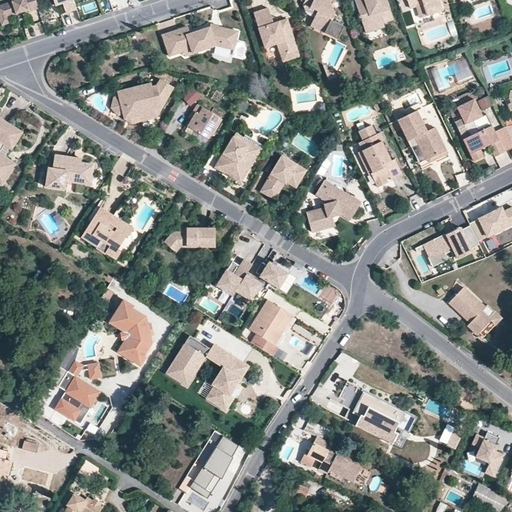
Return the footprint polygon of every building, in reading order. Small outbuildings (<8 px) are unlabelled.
[(40,7),(38,0),(11,0),(0,4),(0,15),(3,24),(13,21),(11,15),(30,9),(30,11),(40,7)] [(79,8),(75,0),(55,0),(57,4),(64,2),(68,12),(79,8)] [(337,38),(342,29),(330,22),(335,11),(334,7),(329,10),(327,3),(329,0),(304,0),(304,1),(318,10),(316,14),(311,25),(337,38)] [(355,0),(366,31),(385,25),(380,9),(389,7),(387,0),(355,0)] [(427,12),(422,0),(409,0),(411,5),(416,3),(420,15),(427,12)] [(442,8),(439,0),(422,0),(427,12),(442,8)] [(304,1),(305,9),(316,14),(318,10),(304,1)] [(279,20),(280,24),(275,26),(274,22),(268,8),(254,12),(265,47),(277,43),(279,49),(286,51),(297,49),(287,18),(279,20)] [(191,48),(192,52),(214,46),(233,51),(235,43),(237,32),(218,27),(218,30),(208,29),(209,27),(189,32),(187,26),(162,34),(169,55),(182,51),(191,48)] [(235,43),(233,51),(232,56),(242,58),(243,51),(240,44),(235,43)] [(192,52),(191,48),(182,51),(184,56),(192,54),(192,52)] [(279,49),(283,60),(299,55),(297,49),(286,51),(279,49)] [(335,71),(324,66),(330,81),(338,78),(335,71)] [(125,110),(131,111),(133,120),(155,116),(155,112),(161,111),(161,105),(166,104),(174,89),(160,81),(157,86),(153,87),(151,85),(118,92),(119,98),(113,98),(115,114),(121,117),(125,110)] [(182,99),(192,108),(202,97),(193,88),(182,99)] [(490,97),(481,101),(485,109),(493,105),(490,97)] [(478,132),(474,121),(483,116),(482,115),(486,113),(485,109),(481,101),(477,103),(474,98),(456,106),(465,124),(458,127),(475,161),(485,156),(481,148),(479,144),(487,140),(489,144),(495,156),(505,152),(495,132),(492,125),(490,126),(478,132)] [(191,121),(187,127),(208,139),(221,119),(198,105),(193,113),(195,114),(191,121)] [(435,127),(428,130),(417,109),(398,118),(412,146),(418,143),(425,159),(428,158),(446,149),(435,127)] [(125,110),(121,117),(128,116),(130,122),(134,124),(156,120),(161,111),(155,112),(155,116),(133,120),(131,111),(125,110)] [(492,125),(486,113),(482,115),(483,116),(474,121),(478,132),(490,126),(492,125)] [(21,133),(0,119),(0,178),(8,166),(0,160),(0,143),(4,146),(11,150),(21,133)] [(375,135),(370,126),(358,131),(363,141),(375,135)] [(495,132),(505,152),(511,148),(511,143),(504,128),(495,132)] [(229,174),(233,169),(246,177),(262,152),(244,141),(246,138),(239,133),(217,167),(229,174)] [(395,159),(391,161),(381,142),(383,141),(380,133),(375,135),(363,141),(358,143),(362,149),(358,152),(362,162),(367,160),(373,173),(371,173),(378,187),(388,183),(386,178),(384,175),(388,173),(390,177),(391,179),(402,174),(395,159)] [(262,152),(264,149),(246,138),(244,141),(262,152)] [(479,144),(481,148),(489,144),(487,140),(479,144)] [(0,160),(8,166),(0,178),(0,185),(1,186),(14,164),(0,155),(0,151),(4,146),(0,143),(0,160)] [(428,158),(429,161),(448,152),(446,149),(428,158)] [(308,170),(285,155),(262,191),(272,197),(282,180),(287,183),(288,184),(289,183),(297,188),(308,170)] [(69,158),(56,156),(54,170),(67,171),(69,158)] [(83,160),(69,158),(67,171),(54,170),(50,169),(47,188),(68,191),(69,183),(91,186),(94,165),(83,164),(83,160)] [(371,173),(373,173),(367,160),(362,162),(369,175),(371,173)] [(243,182),(246,177),(233,169),(229,174),(243,182)] [(350,194),(347,198),(343,195),(343,190),(323,178),(315,191),(324,197),(324,203),(305,209),(310,229),(322,226),(322,223),(329,221),(328,216),(329,215),(334,209),(340,212),(349,218),(353,212),(351,211),(355,205),(357,206),(361,201),(350,194)] [(287,183),(282,180),(272,197),(277,200),(287,183)] [(99,208),(96,213),(108,221),(109,220),(112,216),(99,208)] [(511,208),(503,213),(500,208),(486,214),(495,232),(511,223),(511,208)] [(322,223),(322,226),(335,222),(333,214),(340,212),(334,209),(329,215),(328,216),(329,221),(322,223)] [(108,221),(96,213),(80,238),(96,248),(95,249),(102,254),(103,253),(113,259),(118,252),(123,255),(130,243),(132,243),(125,216),(109,220),(108,221)] [(495,232),(486,214),(469,223),(471,225),(478,241),(495,232)] [(478,241),(471,225),(460,230),(459,227),(414,247),(417,253),(426,248),(430,256),(444,249),(446,253),(451,251),(455,259),(472,251),(470,247),(479,243),(478,241)] [(178,254),(182,248),(217,248),(216,230),(189,230),(188,230),(188,234),(181,234),(175,234),(167,246),(178,254)] [(231,252),(252,265),(265,245),(245,233),(231,252)] [(252,265),(245,261),(243,264),(253,270),(255,267),(252,265)] [(291,275),(297,266),(289,261),(285,268),(284,270),(275,265),(272,263),(262,279),(282,291),(292,275),(291,275)] [(249,276),(253,270),(243,264),(241,267),(233,262),(218,287),(236,298),(239,294),(249,276)] [(254,304),(265,286),(249,276),(239,294),(254,304)] [(489,308),(491,304),(469,285),(455,300),(473,316),(475,313),(479,317),(477,320),(474,323),(484,332),(498,316),(489,308)] [(225,311),(230,303),(212,292),(208,298),(207,300),(219,307),(225,311)] [(283,331),(276,327),(286,311),(268,299),(249,329),(255,332),(274,344),(283,331)] [(153,341),(151,334),(149,326),(147,318),(135,311),(136,308),(126,302),(116,319),(125,324),(124,326),(130,330),(136,329),(138,337),(132,338),(128,345),(130,346),(125,354),(142,364),(147,355),(145,354),(153,341)] [(236,318),(228,313),(225,311),(219,320),(230,327),(236,318)] [(293,315),(286,311),(276,327),(283,331),(293,315)] [(119,350),(125,354),(130,346),(128,345),(132,338),(138,337),(136,329),(130,330),(124,326),(125,324),(116,319),(112,324),(124,332),(125,333),(119,334),(120,340),(126,338),(126,340),(119,350)] [(274,344),(255,332),(250,342),(272,355),(277,347),(274,344)] [(233,394),(251,366),(216,344),(213,349),(192,335),(186,345),(207,358),(225,370),(215,387),(217,388),(209,401),(227,412),(237,397),(233,394)] [(188,387),(207,358),(186,345),(167,374),(188,387)] [(103,377),(100,363),(84,367),(76,361),(69,372),(77,377),(81,372),(90,370),(92,379),(103,377)] [(94,397),(98,390),(77,377),(69,372),(68,371),(59,386),(66,391),(69,394),(66,400),(62,398),(55,409),(74,421),(81,410),(76,407),(79,401),(91,408),(97,399),(94,397)] [(347,384),(349,379),(342,375),(340,380),(347,384)] [(401,429),(407,416),(366,394),(359,407),(369,412),(367,416),(364,415),(358,426),(395,445),(400,435),(397,433),(400,428),(401,429)] [(80,425),(91,408),(79,401),(76,407),(81,410),(74,421),(80,425)] [(369,412),(359,407),(357,411),(364,415),(367,416),(369,412)] [(128,420),(122,429),(132,436),(137,427),(128,420)] [(466,430),(458,426),(449,445),(457,449),(466,430)] [(489,464),(484,473),(493,477),(504,455),(496,451),(498,446),(496,445),(499,438),(487,432),(485,438),(477,434),(472,444),(480,448),(475,457),(489,464)] [(239,445),(223,434),(216,445),(233,455),(239,445)] [(317,436),(313,443),(325,449),(327,445),(327,442),(317,436)] [(24,442),(21,450),(34,454),(37,446),(24,442)] [(313,443),(307,454),(311,455),(316,458),(322,462),(321,465),(329,469),(336,455),(325,449),(313,443)] [(220,477),(230,462),(226,460),(230,453),(216,445),(194,481),(204,487),(213,472),(219,476),(220,477)] [(0,471),(10,474),(13,463),(6,461),(9,451),(0,448),(0,471)] [(306,464),(311,455),(307,454),(305,452),(300,461),(306,464)] [(360,469),(336,455),(329,469),(352,483),(360,469)] [(431,455),(425,463),(436,470),(442,462),(431,455)] [(321,465),(322,462),(316,458),(312,465),(319,469),(321,465)] [(91,479),(99,468),(86,460),(78,471),(91,479)] [(329,469),(321,465),(319,469),(327,473),(329,469)] [(449,468),(446,467),(438,482),(445,486),(453,470),(449,468)] [(206,496),(219,476),(213,472),(204,487),(193,481),(190,486),(191,487),(206,496)] [(187,475),(179,488),(187,493),(191,487),(190,486),(188,483),(191,478),(187,475)] [(306,484),(308,482),(302,479),(299,485),(300,485),(309,490),(311,486),(306,484)] [(314,502),(320,488),(312,484),(311,486),(309,490),(305,498),(314,502)] [(309,490),(300,485),(295,495),(305,499),(305,498),(309,490)] [(479,485),(473,498),(501,511),(508,499),(479,485)] [(100,511),(98,508),(99,505),(93,502),(86,497),(85,500),(74,493),(67,505),(69,507),(65,511),(100,511)] [(437,511),(445,511),(448,506),(442,503),(437,511)]
